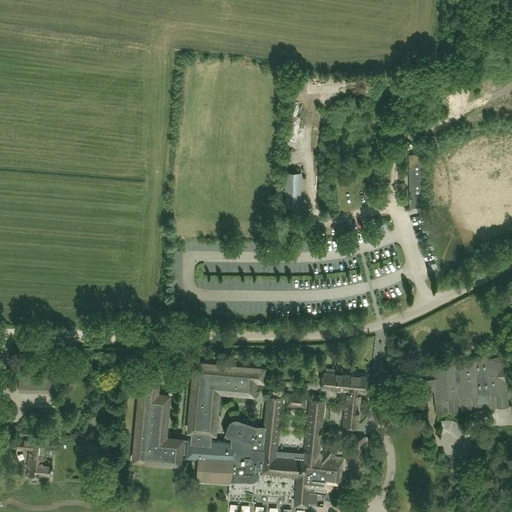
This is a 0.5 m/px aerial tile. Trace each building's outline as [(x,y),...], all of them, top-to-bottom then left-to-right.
[(422,153),(408,153),(409,207),(423,207),(422,153)] [(285,205),(299,205),(300,171),(286,171),(285,205)] [(435,268),(434,262),(426,264),(427,270),(435,268)] [(431,359),(433,377),(436,412),(509,406),(508,396),(511,395),(511,387),(507,388),(507,381),(511,380),(511,377),(510,361),(505,362),(504,352),(431,359)] [(188,440),(186,454),(186,456),(198,457),(197,478),(198,478),(198,479),(229,480),(228,498),(252,500),(253,493),(289,496),(289,498),(291,498),(291,496),(295,497),(295,503),(307,504),(316,505),(318,494),(324,495),(324,500),(331,501),(332,490),(331,489),(331,481),(340,482),(342,457),(334,456),(334,455),(326,448),(323,453),(319,452),(324,400),(309,398),(303,457),(276,455),(282,396),(267,395),(264,428),(257,426),(258,425),(237,419),(234,419),(231,419),(228,421),(224,432),(231,434),(231,440),(211,438),(212,430),(214,430),(218,388),(252,391),(254,377),(262,378),(263,367),(195,361),(189,430),(191,430),(190,438),(188,438),(188,440)] [(360,391),(364,391),(365,375),(340,372),(340,369),(326,367),(325,371),(324,371),(322,387),(348,390),(344,424),(356,426),(360,391)] [(186,454),(188,440),(182,439),(182,438),(165,437),(169,395),(156,394),(158,380),(141,379),(133,460),(179,464),(180,454),(186,454)] [(305,394),(288,393),(287,405),(304,406),(305,394)] [(458,441),(470,439),(469,423),(448,426),(449,437),(457,436),(458,441)] [(364,456),(366,436),(352,435),(349,471),(361,472),(362,456),(364,456)] [(31,440),(22,439),(12,439),(10,440),(9,446),(11,448),(29,450),(28,464),(30,465),(29,475),(40,476),(41,474),(51,475),(52,461),(45,460),(47,440),(31,438),(31,440)]
